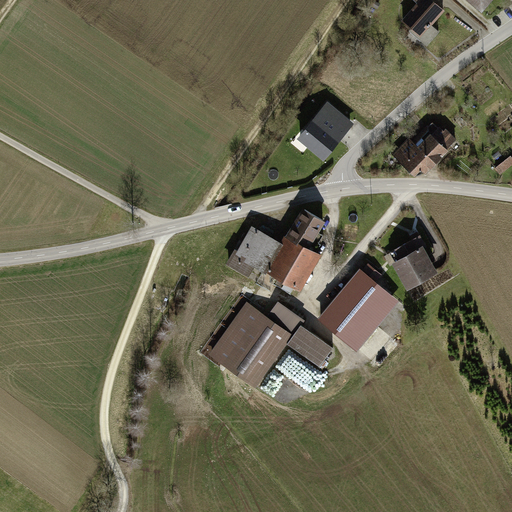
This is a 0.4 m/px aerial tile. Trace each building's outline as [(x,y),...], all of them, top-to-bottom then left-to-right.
[(446,11),(433,0),(423,0),(405,22),(424,38),(446,11)] [(469,0),(482,11),(491,0),(469,0)] [(327,97),(297,135),(326,158),(357,121),(327,97)] [(423,181),(460,141),(437,120),(415,143),(410,139),(395,155),(423,181)] [(511,169),(511,156),(498,168),(504,176),(511,169)] [(330,221),(305,209),(285,241),(254,225),(229,265),(252,278),(259,267),(304,291),(325,255),(313,247),(330,221)] [(427,246),(397,262),(412,290),(442,274),(427,246)] [(398,298),(362,267),(319,316),(355,347),(398,298)] [(270,313),(249,301),(209,357),(260,388),(289,346),(321,368),(337,348),(304,325),(308,321),(282,301),(270,313)]
